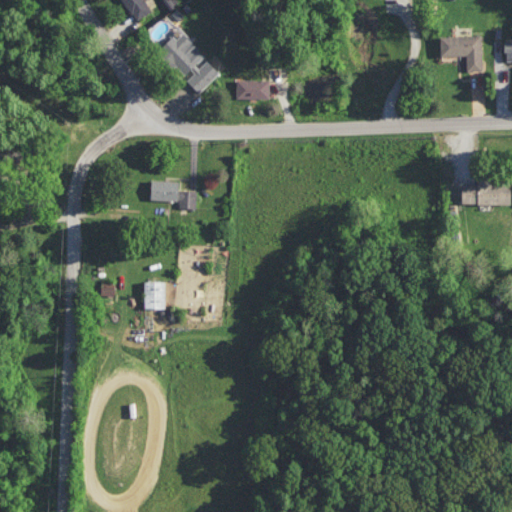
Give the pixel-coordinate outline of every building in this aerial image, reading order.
[(123,0),(136,19),(151,9),(145,0),(123,0)] [(199,92),(219,72),(207,59),(199,67),(196,64),(206,54),(184,32),(177,39),(173,35),(158,50),(185,78),(199,92)] [(483,69),(482,34),(441,35),(441,54),(467,54),(467,70),(483,69)] [(270,97),(270,78),(236,79),(237,97),(270,97)] [(197,189),(178,189),(179,180),(152,179),(151,199),(179,200),(179,206),(196,207),(197,189)] [(463,203),(511,203),(511,179),(478,179),(478,183),(463,183),(463,203)] [(165,280),(144,280),(145,308),(166,307),(165,280)]
